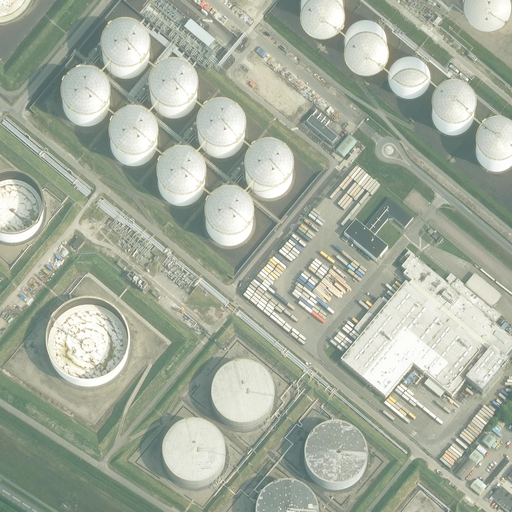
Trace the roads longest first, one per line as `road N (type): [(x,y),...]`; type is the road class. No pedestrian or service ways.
road 1 (unknown): [(322,338),(291,306),(291,273),(330,231),(379,270)]
road 2 (unclassified): [(511,250),(409,165)]
